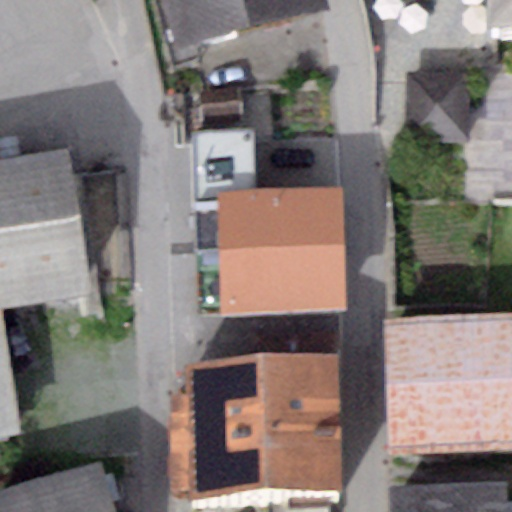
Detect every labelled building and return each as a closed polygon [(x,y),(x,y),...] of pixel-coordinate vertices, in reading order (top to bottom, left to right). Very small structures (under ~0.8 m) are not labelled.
[(317,0),(158,0),(178,75),(327,37),(317,0)] [(511,0),(489,0),(490,60),(511,59),(511,0)] [(468,82),(404,83),(405,158),(469,157),(468,82)] [(236,87),(196,93),(200,124),(240,119),(236,87)] [(215,193),(253,191),(251,128),(189,130),(191,194),(215,193)] [(66,153),(0,164),(0,440),(23,436),(0,309),(91,292),(66,153)] [(253,191),(215,193),(219,311),(344,307),(340,188),(253,191)] [(511,314),(384,321),(391,458),(511,451),(511,314)] [(260,335),(261,360),(265,497),(340,495),(336,333),(260,335)] [(261,360),(185,362),(186,394),(171,395),(173,491),(190,490),(190,499),(265,497),(261,360)] [(112,511),(100,464),(0,490),(0,511),(112,511)] [(506,511),(506,485),(389,488),(389,511),(506,511)]
